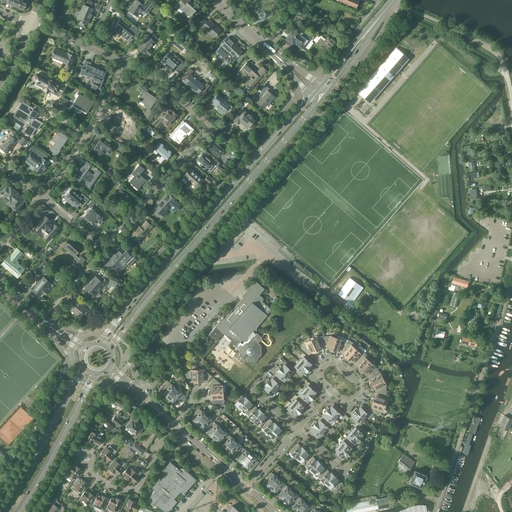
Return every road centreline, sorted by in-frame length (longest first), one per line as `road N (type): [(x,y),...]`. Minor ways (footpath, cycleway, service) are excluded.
road 1 (secondary): [(309,96),(99,342)]
road 2 (secondary): [(108,348),(316,102)]
road 3 (residential): [(101,249),(211,127),(124,63)]
road 4 (residential): [(435,511),(511,274)]
road 5 (secondary): [(83,366),(2,511)]
road 6 (secondary): [(16,511),(94,373)]
road 7 (residential): [(511,104),(497,52),(414,11)]
road 8 (residential): [(88,463),(110,487),(134,489),(173,423)]
